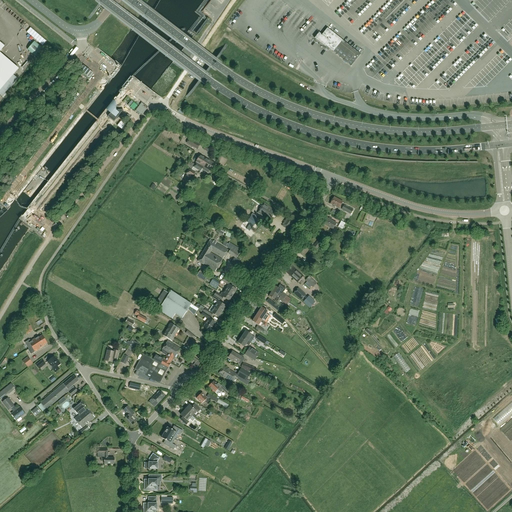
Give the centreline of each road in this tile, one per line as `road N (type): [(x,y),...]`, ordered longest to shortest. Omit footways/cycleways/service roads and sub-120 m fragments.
road 1 (primary): [(102,0),(203,76),(280,120),(397,149),(494,145)]
road 2 (primary): [(493,125),(376,129),(292,107),(233,76),(131,0)]
road 3 (unclassified): [(153,102),(49,237),(0,316)]
road 4 (unclassified): [(179,390),(205,367),(308,224)]
road 5 (tertiary): [(332,177),(153,102)]
road 6 (tertiary): [(503,211),(424,209),(332,177)]
road 7 (unclassified): [(82,44),(0,133)]
